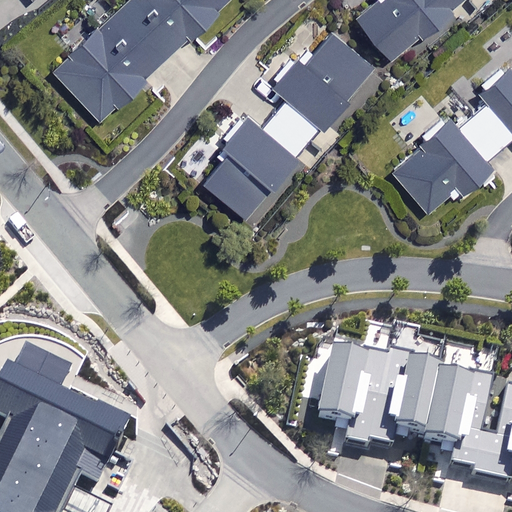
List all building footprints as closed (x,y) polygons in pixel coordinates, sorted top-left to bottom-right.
[(238,0),(135,0),(56,73),(102,123),(147,82),(145,79),(195,33),(198,37),(238,0)] [(389,0),(363,20),(394,61),(454,17),(449,10),(462,0),(389,0)] [(376,68),(336,32),(307,64),(303,60),(277,90),(289,100),(263,129),(252,119),(224,150),(230,154),(205,182),(245,217),(376,68)] [(511,71),(486,93),(493,102),(461,128),(456,122),(394,173),(426,212),(457,186),(465,196),(494,172),(485,161),(511,139),(511,71)] [(427,443),(441,377),(408,370),(417,328),(363,316),(358,341),(323,333),(317,361),(308,359),(292,429),(316,434),(318,427),(355,435),(354,442),(394,450),(397,437),(427,443)] [(441,377),(427,443),(435,445),(434,451),(457,456),(453,472),(510,484),(511,475),(511,391),(503,389),(511,349),(450,336),(441,377)] [(0,511),(61,511),(80,473),(101,482),(132,421),(10,364),(0,385),(0,413),(11,420),(0,443),(0,511)]
